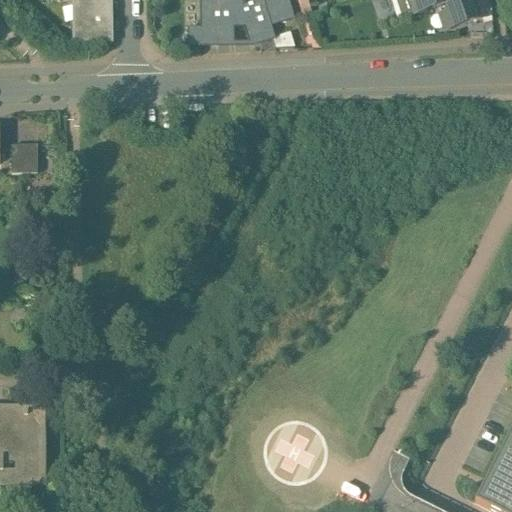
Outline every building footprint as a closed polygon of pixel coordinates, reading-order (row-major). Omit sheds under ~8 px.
[(109,0),(42,0),(42,1),(82,1),(82,25),(74,25),(74,43),(110,42),(109,0)] [(211,0),(212,10),(202,10),(202,31),(191,32),(191,47),(217,46),(217,24),(245,24),(252,46),(273,39),(259,0),(211,0)] [(390,0),(397,20),(401,22),(413,18),(407,0),(390,0)] [(407,0),(413,18),(445,8),(454,4),(452,0),(407,0)] [(452,0),(454,4),(445,8),(452,30),(443,33),(444,34),(480,22),(472,0),(452,0)] [(491,13),(486,0),(472,0),(480,22),(482,28),(492,25),(491,13)] [(37,148),(11,148),(11,176),(36,176),(37,148)] [(40,413),(1,413),(1,408),(0,407),(0,469),(2,470),(2,463),(15,463),(15,486),(34,485),(34,470),(41,470),(40,413)] [(511,511),(511,426),(473,506),(484,511),(511,511)]
